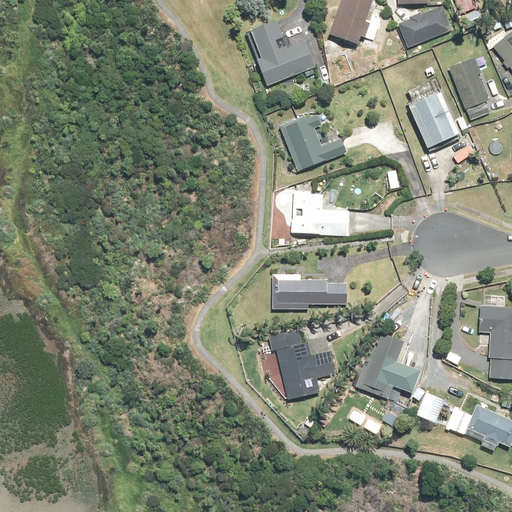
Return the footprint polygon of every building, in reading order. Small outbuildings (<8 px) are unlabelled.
[(369,0),(341,0),(331,36),(356,44),(358,36),(365,38),(369,25),(362,23),(369,0)] [(444,6),(398,24),(407,47),(454,29),(444,6)] [(249,33),(263,63),(256,67),(267,90),(319,66),(308,42),(292,50),(278,20),(249,33)] [(511,31),(493,46),(511,70),(511,31)] [(472,58),(448,67),(465,110),(489,101),(472,58)] [(434,97),(405,109),(425,153),(453,141),(460,137),(451,116),(444,119),(434,97)] [(490,105),(470,114),(474,123),(494,114),(490,105)] [(324,108),(279,127),(299,174),(344,155),(324,108)] [(395,170),(386,172),(389,190),(399,187),(395,170)] [(291,235),(350,237),(351,212),(324,211),(324,194),(293,194),(291,235)] [(305,274),(271,274),(271,310),(306,310),(306,306),(349,305),(349,281),(305,281),(305,274)] [(511,379),(511,306),(495,306),(479,306),(478,333),(492,334),(490,378),(511,379)] [(310,357),(304,332),(268,341),(271,352),(276,351),(289,401),(319,393),(315,379),(336,374),(330,352),(310,357)] [(372,346),(355,386),(386,399),(393,383),(414,393),(425,368),(397,356),(403,341),(382,332),(375,347),(372,346)] [(442,399),(427,391),(416,412),(431,420),(442,399)] [(498,447),(499,445),(509,450),(511,443),(511,419),(479,405),(467,431),(485,439),(484,441),(498,447)]
